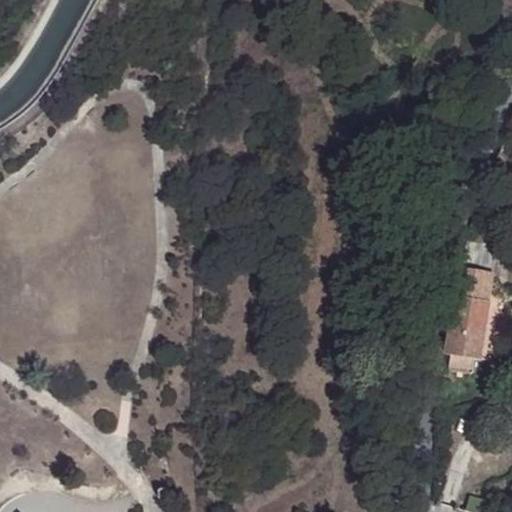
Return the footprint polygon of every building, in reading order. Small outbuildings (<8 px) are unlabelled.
[(494,276),(463,270),(460,282),(457,299),(489,306),(494,280),(494,276)] [(489,306),(457,299),(447,356),(452,359),(474,362),(479,361),(489,306)] [(473,377),(474,362),(452,359),(450,374),(473,377)] [(161,490),(159,494),(162,498),(167,499),(170,495),(166,489),(161,490)] [(473,501),(469,511),(485,511),(487,505),(473,501)]
